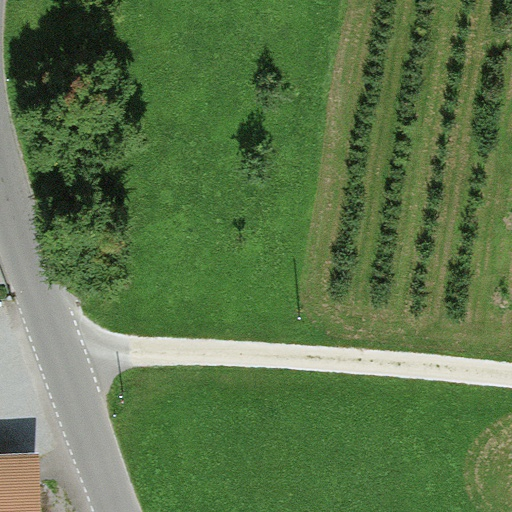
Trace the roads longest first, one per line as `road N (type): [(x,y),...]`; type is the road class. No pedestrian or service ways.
road 1 (track): [(511,379),(298,357),(60,353)]
road 2 (unclassified): [(114,511),(0,174)]
